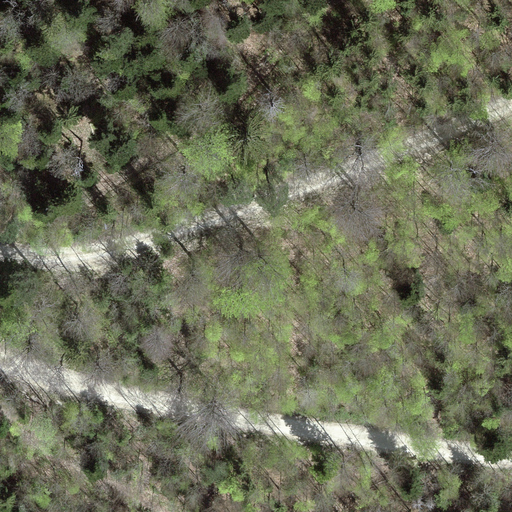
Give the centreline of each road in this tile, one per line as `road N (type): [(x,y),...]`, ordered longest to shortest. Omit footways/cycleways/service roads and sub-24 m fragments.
road 1 (unclassified): [(0,252),(66,257),(138,241),(391,155),(511,102)]
road 2 (unclassified): [(511,459),(314,433),(0,367)]
road 3 (track): [(0,249),(56,226),(352,0)]
road 4 (track): [(166,511),(57,465),(0,412)]
